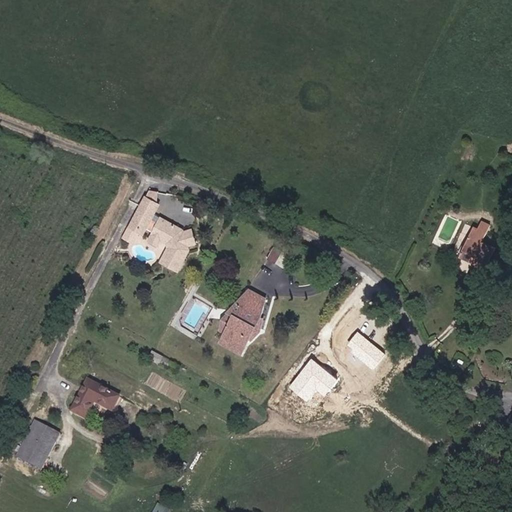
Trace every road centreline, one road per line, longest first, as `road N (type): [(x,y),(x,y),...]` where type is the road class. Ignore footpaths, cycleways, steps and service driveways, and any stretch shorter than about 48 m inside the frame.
road 1 (unclassified): [(511,398),(446,379),(392,300),(347,259),(225,199),(0,117)]
road 2 (unknown): [(49,370),(150,171)]
road 3 (residential): [(435,511),(471,449),(511,402)]
